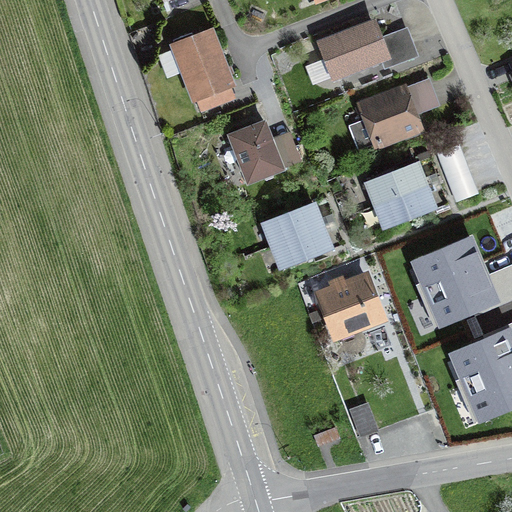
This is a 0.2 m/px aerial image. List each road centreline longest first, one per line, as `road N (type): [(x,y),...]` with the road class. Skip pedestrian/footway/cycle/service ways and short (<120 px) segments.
road 1 (tertiary): [(254,498),(91,0)]
road 2 (residential): [(511,458),(254,498)]
road 3 (residential): [(439,0),(511,170)]
